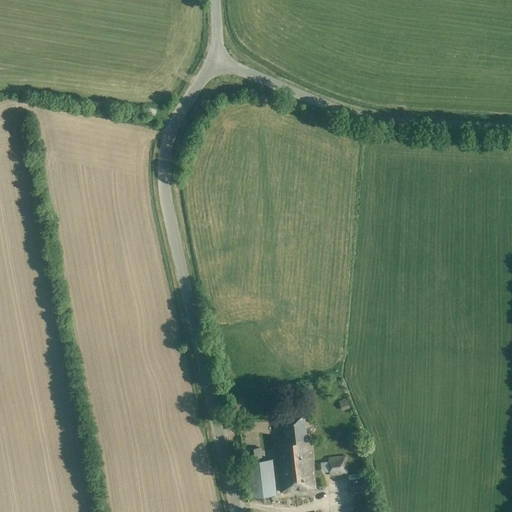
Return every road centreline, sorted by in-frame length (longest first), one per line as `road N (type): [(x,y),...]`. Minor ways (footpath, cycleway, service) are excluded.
road 1 (unclassified): [(236,511),(163,177),(174,123),(215,60)]
road 2 (tertiary): [(511,128),(367,117),(215,60)]
